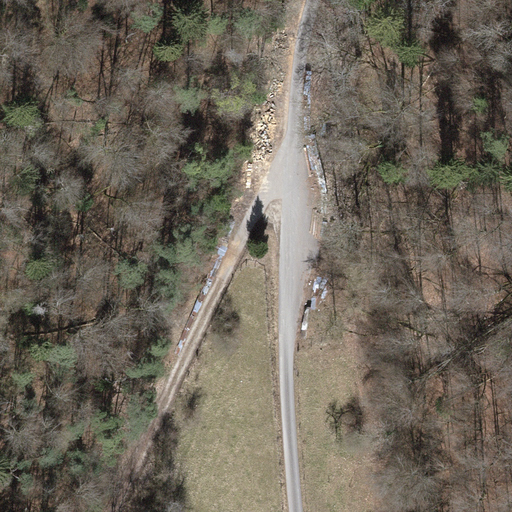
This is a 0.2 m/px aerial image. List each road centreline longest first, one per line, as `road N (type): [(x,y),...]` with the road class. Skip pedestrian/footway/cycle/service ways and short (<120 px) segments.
road 1 (track): [(115,511),(254,211),(292,152)]
road 2 (track): [(298,511),(287,351),(292,152)]
road 3 (track): [(316,0),(292,152)]
